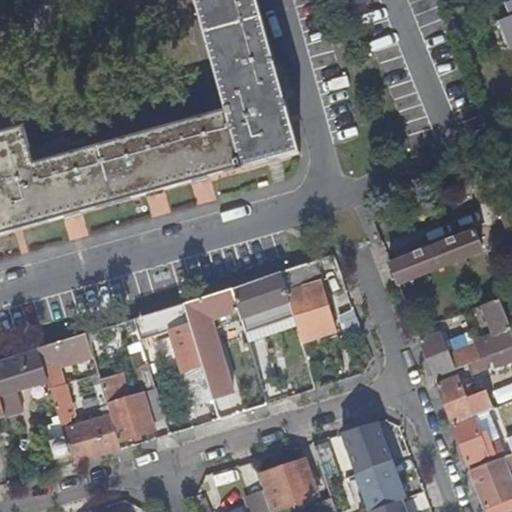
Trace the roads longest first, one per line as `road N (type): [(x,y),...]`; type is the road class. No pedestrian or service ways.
road 1 (residential): [(158,468),(410,395)]
road 2 (residential): [(19,511),(158,468)]
road 3 (residential): [(410,395),(367,264)]
road 4 (residential): [(410,395),(456,511)]
